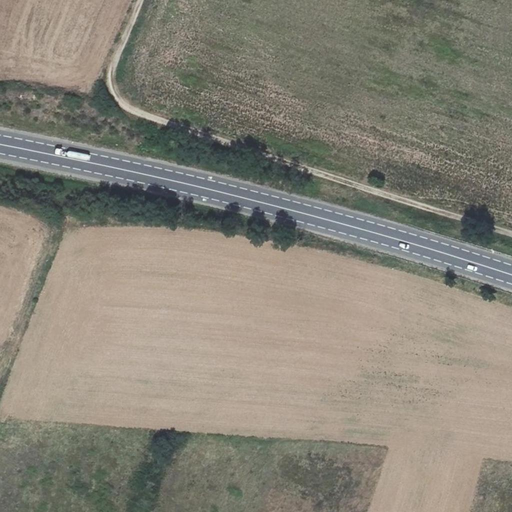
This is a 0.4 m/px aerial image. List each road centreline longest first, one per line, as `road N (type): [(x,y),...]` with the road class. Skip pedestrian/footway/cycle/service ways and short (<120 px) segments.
road 1 (primary): [(511,277),(370,231),(0,147)]
road 2 (track): [(511,234),(121,102),(112,65),(139,0)]
road 3 (track): [(51,241),(0,372)]
